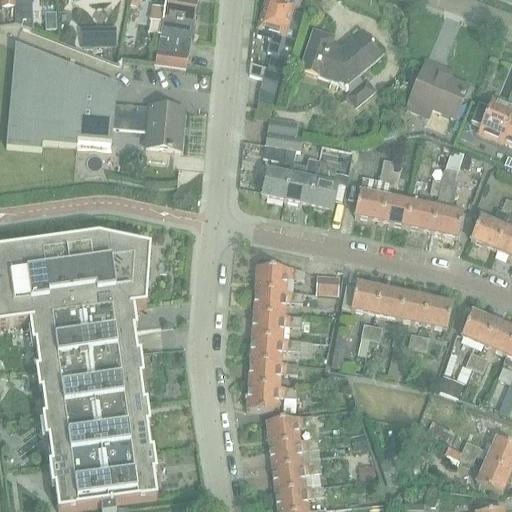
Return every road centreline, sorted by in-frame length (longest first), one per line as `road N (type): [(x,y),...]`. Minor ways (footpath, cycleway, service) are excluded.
road 1 (residential): [(511,299),(444,276),(215,226)]
road 2 (residential): [(224,511),(203,355),(215,226)]
road 3 (residential): [(215,226),(239,0)]
